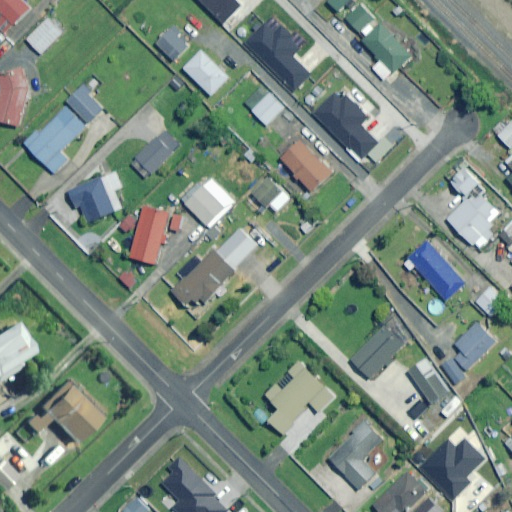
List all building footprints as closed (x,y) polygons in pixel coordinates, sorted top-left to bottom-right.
[(0,0),(0,30),(4,35),(33,9),(24,0),(0,0)] [(412,57),(362,4),(347,19),(366,38),(363,41),(382,61),(374,68),(386,81),(412,57)] [(64,33),(50,18),(27,39),(42,54),(64,33)] [(293,36),(283,26),(276,33),(266,22),(248,39),(294,87),(307,75),(291,59),(301,50),(291,40),(293,36)] [(189,46),(172,29),(157,43),(175,61),(189,46)] [(231,78),(203,51),(186,69),(213,96),(231,78)] [(29,90),(24,70),(3,75),(3,86),(0,99),(0,121),(18,126),(29,90)] [(286,108),(263,85),(245,103),(268,125),(286,108)] [(103,109),(83,87),(68,101),(89,122),(103,109)] [(341,103),(333,95),(315,112),(362,163),(380,146),(361,126),(369,118),(349,96),(341,103)] [(78,137),(58,116),(28,145),(55,173),(69,159),(62,152),(78,137)] [(511,148),(511,120),(507,125),(503,121),(494,130),(511,148)] [(180,145),(162,128),(130,163),(148,180),(180,145)] [(333,173),(299,138),(291,146),(293,147),(281,159),(313,192),(333,173)] [(481,182),(465,168),(452,183),(468,197),(481,182)] [(284,190),(268,176),(252,195),(255,198),(253,201),(261,207),(262,206),(266,209),(284,190)] [(237,203),(212,178),(187,204),(211,229),(237,203)] [(116,211),(102,179),(70,193),(77,208),(81,206),(89,224),(116,211)] [(482,196),(478,200),(474,195),(449,219),(479,250),(499,231),(487,219),(496,210),(482,196)] [(170,214),(144,207),(131,258),(157,264),(170,214)] [(137,221),(130,215),(119,227),(126,233),(129,230),(132,232),(137,226),(134,224),(137,221)] [(511,222),(499,235),(511,247),(511,222)] [(206,303),(259,246),(240,228),(218,252),(213,247),(171,292),(188,307),(194,300),(197,303),(201,299),(206,303)] [(466,286),(429,240),(409,256),(446,302),(466,286)] [(506,303),(491,288),(477,302),(492,317),(506,303)] [(412,337),(396,314),(384,326),(383,325),(350,356),(371,378),(404,346),(403,345),(412,337)] [(33,352),(15,323),(0,332),(0,379),(21,366),(18,361),(33,352)] [(455,358),(466,372),(497,342),(478,323),(455,344),(462,351),(455,358)] [(467,378),(452,358),(442,365),(457,385),(467,378)] [(449,392),(427,359),(410,371),(433,403),(449,392)] [(337,397),(302,362),(291,372),(279,385),(278,384),(267,395),(281,409),(270,421),(283,434),(312,404),(321,413),(337,397)] [(30,439),(50,419),(73,444),(100,418),(71,388),(69,390),(64,385),(39,408),(19,428),(30,439)] [(450,418),(462,403),(453,397),(441,412),(450,418)] [(385,439),(366,420),(360,427),(346,440),(327,458),(359,491),(377,473),(363,460),(385,439)] [(17,477),(0,459),(0,488),(2,491),(17,477)] [(466,480),(452,465),(437,479),(451,494),(466,480)] [(407,511),(429,491),(409,471),(374,505),(381,511),(407,511)] [(150,511),(137,498),(122,511),(150,511)] [(222,511),(209,498),(195,511),(222,511)]
